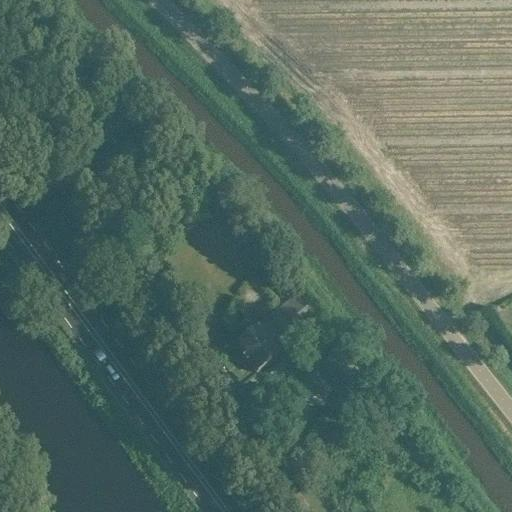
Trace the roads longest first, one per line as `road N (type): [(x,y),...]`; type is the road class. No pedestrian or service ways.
road 1 (unclassified): [(511,412),(433,310),(161,0)]
road 2 (primary): [(225,511),(0,206)]
road 3 (unclassified): [(201,375),(301,511)]
